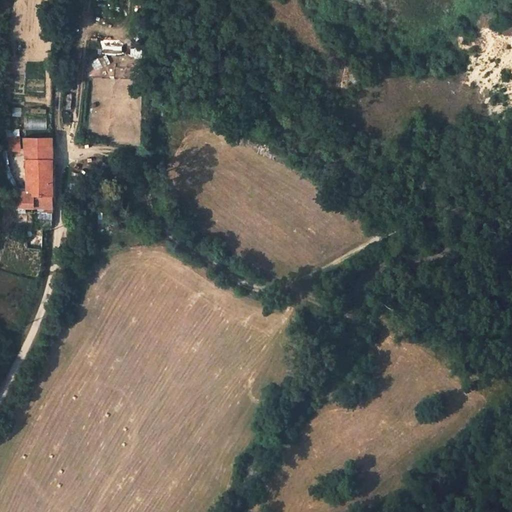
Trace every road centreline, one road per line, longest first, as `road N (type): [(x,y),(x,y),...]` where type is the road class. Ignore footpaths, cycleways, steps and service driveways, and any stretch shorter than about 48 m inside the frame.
road 1 (track): [(62,153),(108,149),(131,157),(173,235),(250,287),(291,284),(426,210),(461,205)]
road 2 (unclassified): [(62,153),(47,292),(0,400)]
road 3 (track): [(62,153),(56,114),(63,0)]
